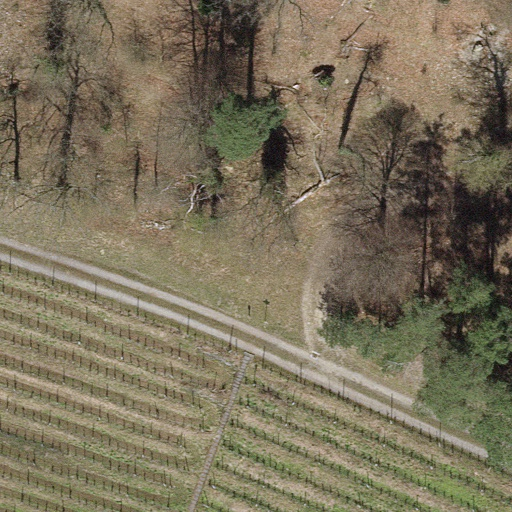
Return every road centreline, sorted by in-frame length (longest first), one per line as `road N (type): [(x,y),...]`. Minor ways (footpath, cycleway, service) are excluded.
road 1 (track): [(0,250),(254,338),(511,453)]
road 2 (track): [(320,368),(325,270),(371,207),(511,209)]
